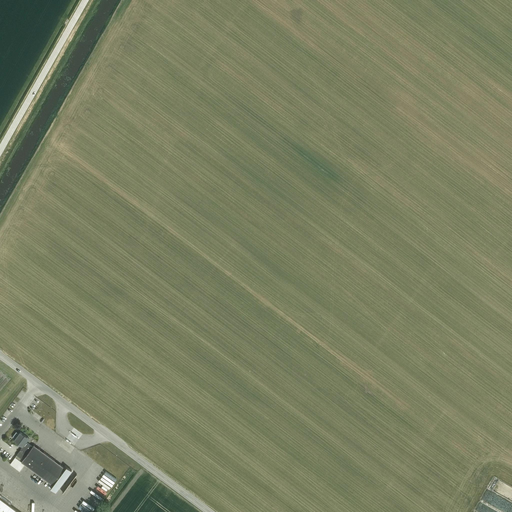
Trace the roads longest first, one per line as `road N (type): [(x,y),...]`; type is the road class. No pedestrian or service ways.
road 1 (tertiary): [(209,511),(0,354)]
road 2 (tertiary): [(0,150),(84,0)]
